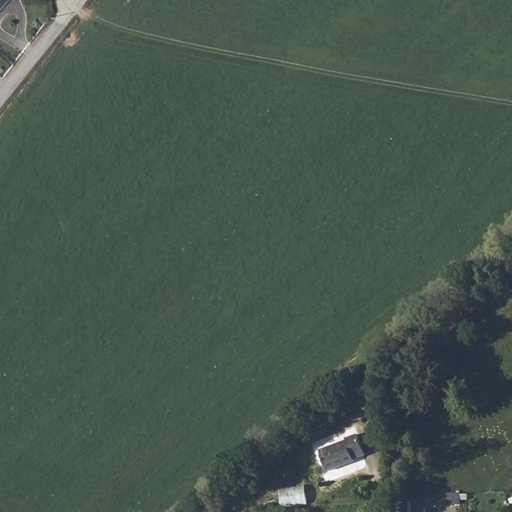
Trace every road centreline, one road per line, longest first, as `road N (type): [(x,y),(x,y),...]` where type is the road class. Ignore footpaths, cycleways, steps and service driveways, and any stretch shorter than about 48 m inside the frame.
road 1 (track): [(511,222),(178,511)]
road 2 (unclassified): [(0,106),(80,0)]
